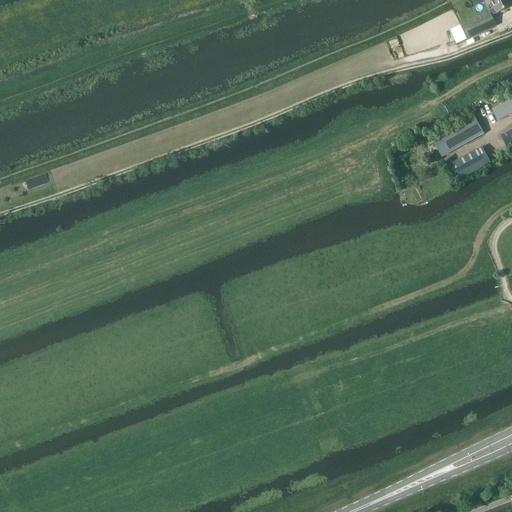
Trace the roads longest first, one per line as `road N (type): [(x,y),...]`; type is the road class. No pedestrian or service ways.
road 1 (track): [(0,452),(235,370),(455,279),(498,215),(511,209)]
road 2 (track): [(511,32),(348,81),(0,212)]
road 3 (secondary): [(511,431),(387,496)]
road 4 (secondary): [(387,496),(511,447)]
